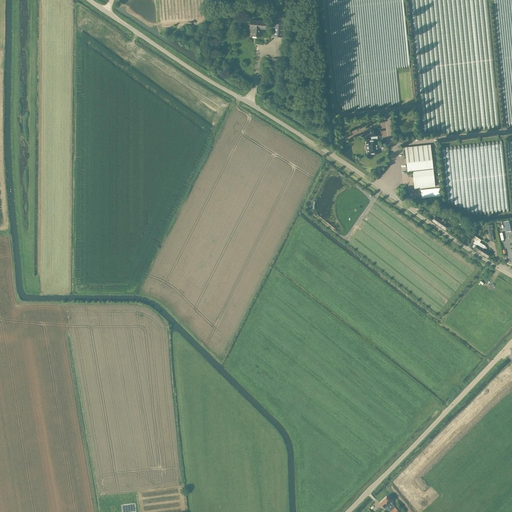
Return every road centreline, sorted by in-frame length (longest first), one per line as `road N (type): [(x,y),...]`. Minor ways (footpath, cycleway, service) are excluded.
road 1 (unclassified): [(511,278),(85,0)]
road 2 (unclassified): [(349,511),(511,342)]
